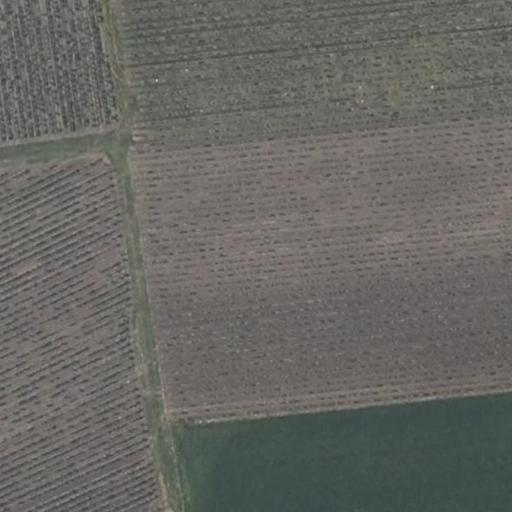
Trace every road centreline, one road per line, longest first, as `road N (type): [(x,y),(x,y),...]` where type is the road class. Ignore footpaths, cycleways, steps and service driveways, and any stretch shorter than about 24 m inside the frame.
road 1 (track): [(101,0),(168,511)]
road 2 (track): [(120,139),(0,153)]
